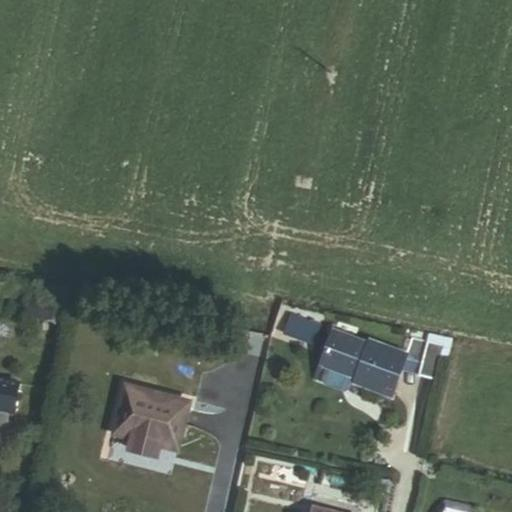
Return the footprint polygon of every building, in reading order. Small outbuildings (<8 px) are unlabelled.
[(56,301),(29,295),(25,316),(51,322),(56,301)] [(321,325),(290,314),(283,335),(314,346),(321,325)] [(368,344),(334,331),(321,365),(355,378),(353,383),(391,397),(405,360),(421,364),(418,375),(438,380),(446,347),(411,338),(405,354),(368,340),(368,344)] [(257,369),(243,365),(234,398),(248,402),(257,369)] [(0,379),(0,410),(13,413),(19,383),(0,379)] [(191,401),(126,385),(113,435),(178,452),(191,401)] [(391,482),(376,479),(373,491),(389,495),(391,482)]
